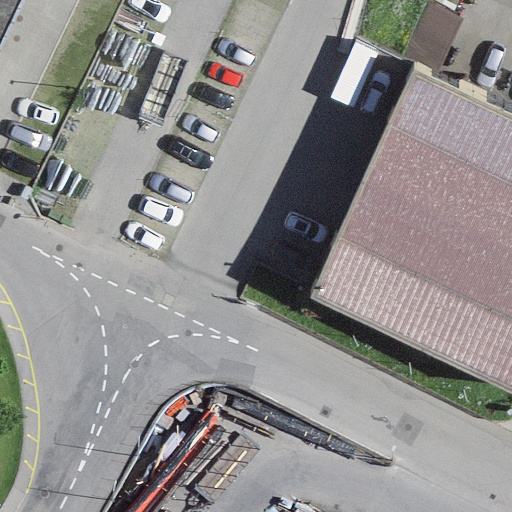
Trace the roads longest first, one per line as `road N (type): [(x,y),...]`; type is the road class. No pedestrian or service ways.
road 1 (residential): [(511,485),(151,308)]
road 2 (unknown): [(336,0),(151,308)]
road 3 (unknown): [(84,275),(199,0)]
road 4 (residential): [(56,511),(151,308)]
road 5 (residential): [(151,308),(0,232)]
